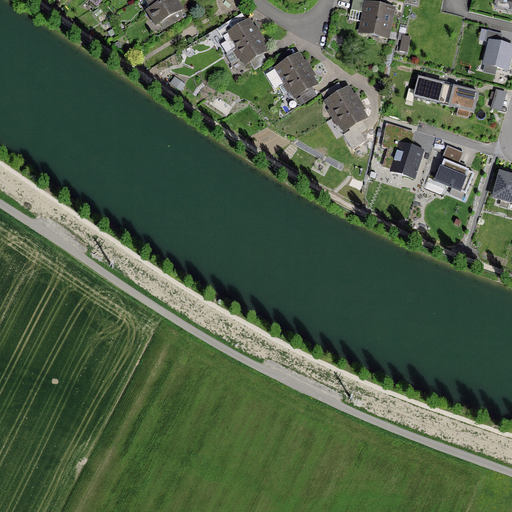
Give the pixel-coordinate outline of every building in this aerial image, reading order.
[(148,12),(168,0),(146,0),(152,9),(148,12)] [(168,0),(148,12),(156,25),(168,18),(172,25),(183,19),(171,0),(168,0)] [(366,6),(367,3),(352,0),(350,11),(364,14),(360,31),(386,37),(391,11),(366,6)] [(511,11),(511,0),(496,0),(496,2),(508,5),(511,11)] [(236,49),(256,37),(247,23),(227,34),(236,49)] [(245,64),(264,52),(256,37),(236,49),(245,64)] [(485,67),(509,74),(511,63),(511,49),(491,44),(485,67)] [(286,83),(305,71),(296,56),(277,68),(286,83)] [(295,97),(314,86),(305,71),(286,83),(295,97)] [(477,91),(418,76),(412,97),(472,113),(477,91)] [(335,116),(355,105),(346,90),(327,102),(335,116)] [(344,131),(364,119),(355,105),(335,116),(344,131)] [(423,152),(401,145),(393,172),(416,178),(423,152)] [(471,173),(447,163),(439,181),(463,191),(471,173)] [(511,200),(511,175),(498,172),(492,195),(511,200)]
